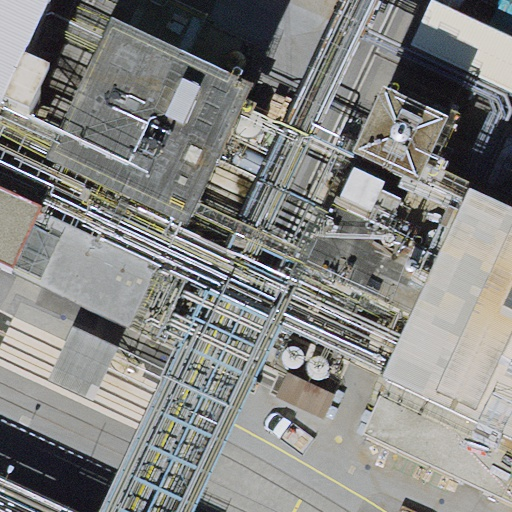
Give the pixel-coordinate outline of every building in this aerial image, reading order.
[(0,44),(16,10),(0,2),(0,44)] [(511,38),(435,5),(411,57),(511,101),(511,38)] [(372,57),(339,134),(348,138),(327,186),(420,225),(473,100),(372,57)] [(0,276),(26,221),(0,208),(0,276)] [(511,263),(511,249),(448,219),(364,398),(434,430),(511,263)]
